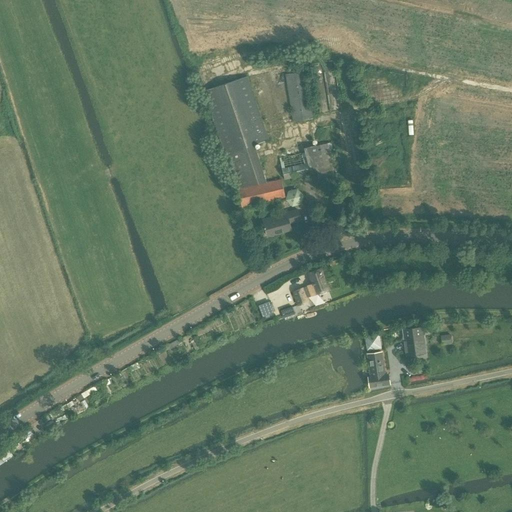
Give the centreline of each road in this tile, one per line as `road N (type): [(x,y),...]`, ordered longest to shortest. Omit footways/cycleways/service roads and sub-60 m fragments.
road 1 (secondary): [(511,242),(391,237),(334,248),(269,274),(0,431)]
road 2 (unclassified): [(511,372),(326,411),(238,441),(101,511)]
road 3 (track): [(325,118),(453,79),(511,91)]
